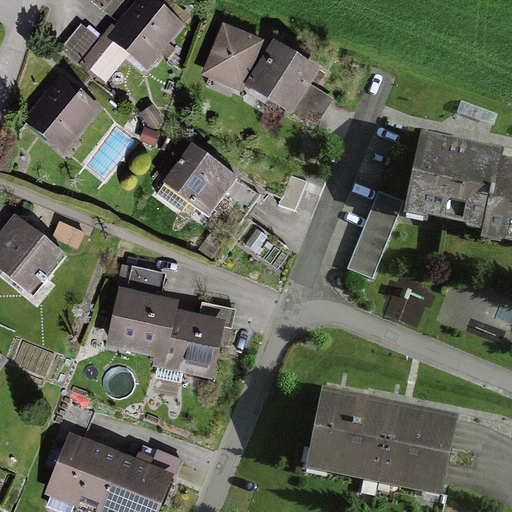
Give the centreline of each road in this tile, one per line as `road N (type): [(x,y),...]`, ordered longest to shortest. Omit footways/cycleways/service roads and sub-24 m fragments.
road 1 (residential): [(206,511),(299,293)]
road 2 (residential): [(299,293),(511,388)]
road 3 (residential): [(299,293),(381,76)]
